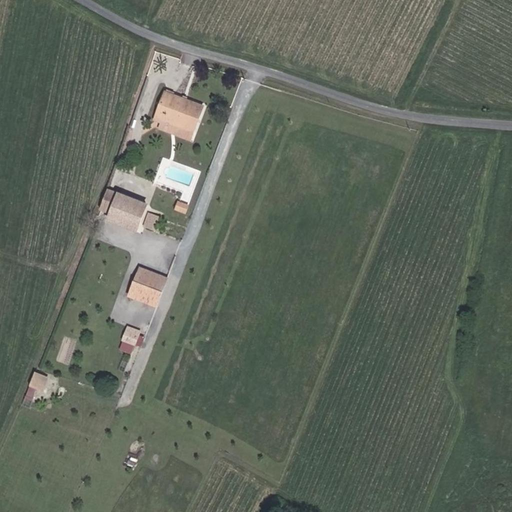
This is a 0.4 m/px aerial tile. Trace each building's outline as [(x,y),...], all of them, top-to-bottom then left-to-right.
[(188,146),(199,113),(159,99),(151,125),(157,127),(155,135),(188,146)] [(101,199),(94,218),(105,222),(113,202),(101,199)] [(113,202),(105,222),(135,232),(142,213),(113,202)] [(140,234),(151,238),(156,225),(145,221),(140,234)] [(135,232),(105,222),(103,228),(132,239),(135,232)] [(133,290),(160,300),(165,286),(138,276),(133,290)] [(137,343),(125,339),(122,348),(134,353),(137,343)] [(36,379),(29,376),(24,389),(31,392),(36,379)] [(42,381),(36,379),(31,392),(36,394),(42,381)]
